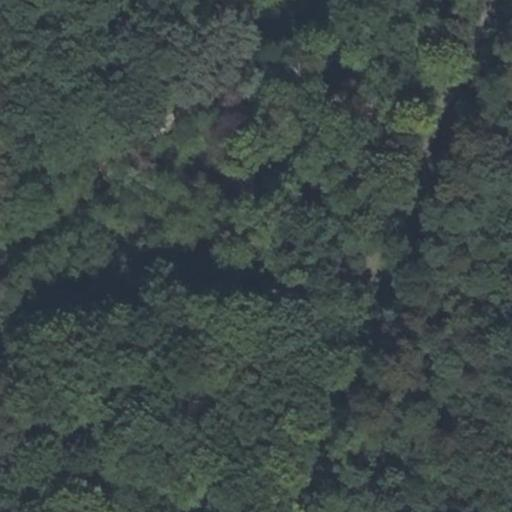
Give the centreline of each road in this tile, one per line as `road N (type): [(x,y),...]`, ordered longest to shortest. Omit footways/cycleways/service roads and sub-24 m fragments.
road 1 (track): [(493,0),(258,511)]
road 2 (track): [(309,0),(0,276)]
